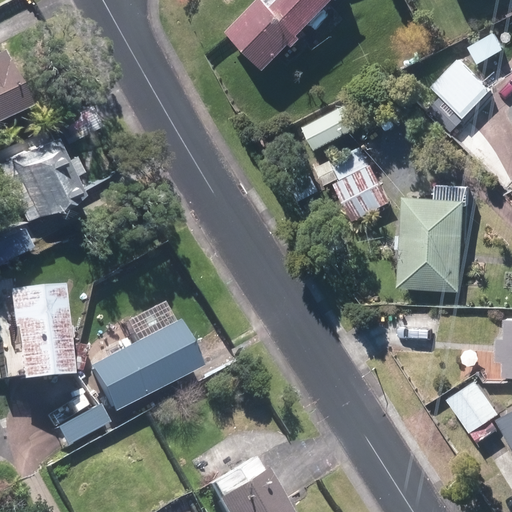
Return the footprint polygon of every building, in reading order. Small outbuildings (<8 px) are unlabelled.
[(262,0),(235,28),(272,64),(335,0),(281,0),(277,4),(273,0),(262,0)] [(0,111),(29,96),(0,41),(0,111)] [(458,62),(437,81),(469,116),(490,96),(458,62)] [(468,116),(444,94),(432,107),(455,129),(468,116)] [(308,126),(319,146),(364,123),(353,102),(308,126)] [(88,200),(64,146),(19,166),(42,220),(88,200)] [(332,185),(351,223),(390,202),(371,165),(332,185)] [(456,294),(464,201),(406,196),(397,288),(456,294)] [(64,283),(9,287),(12,327),(16,327),(20,377),(69,374),(64,283)] [(91,365),(114,410),(201,366),(178,321),(91,365)] [(504,410),(482,377),(453,397),(475,429),(504,410)] [(55,427),(65,445),(108,422),(97,404),(55,427)] [(511,457),(508,451),(493,461),(511,490),(511,457)] [(290,511),(263,467),(260,470),(252,457),(212,482),(219,494),(216,496),(225,511),(290,511)]
